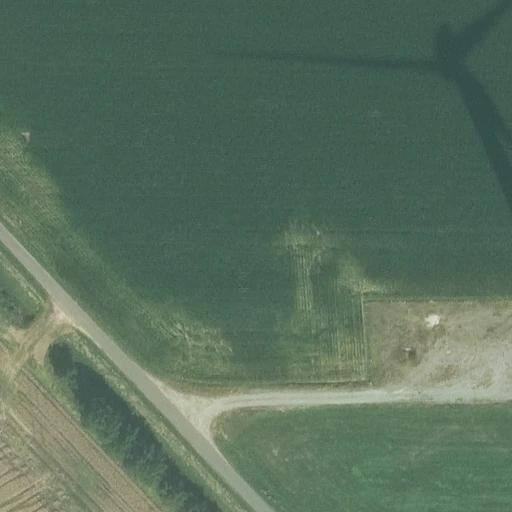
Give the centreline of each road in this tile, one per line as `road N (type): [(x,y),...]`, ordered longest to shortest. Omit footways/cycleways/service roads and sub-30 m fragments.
road 1 (unclassified): [(267,511),(0,226)]
road 2 (track): [(511,381),(213,402),(185,424)]
